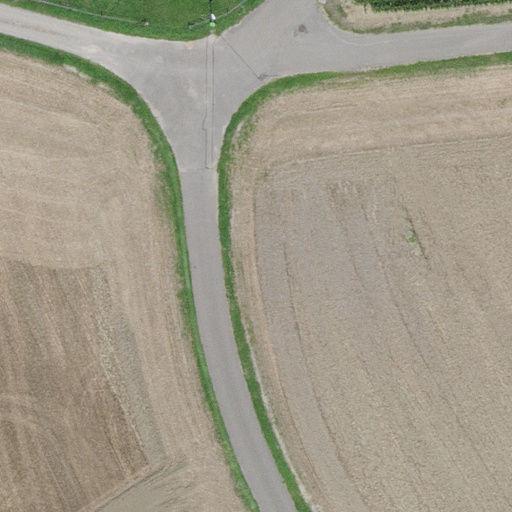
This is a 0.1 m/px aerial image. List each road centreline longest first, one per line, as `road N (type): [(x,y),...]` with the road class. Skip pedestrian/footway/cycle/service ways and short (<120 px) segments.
road 1 (residential): [(290,0),(218,71),(200,117),(205,219),(230,377),(280,511)]
road 2 (track): [(0,23),(116,55),(218,71),(511,31)]
